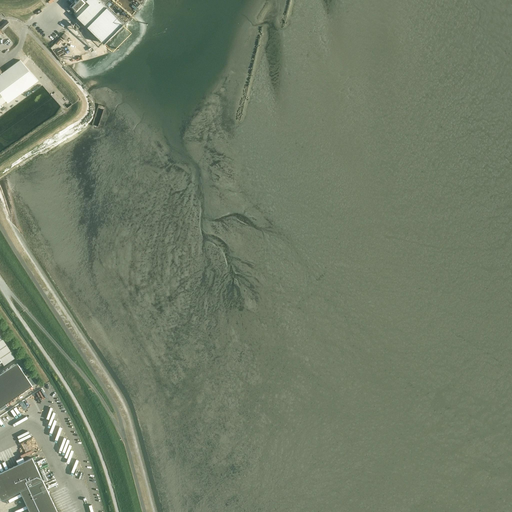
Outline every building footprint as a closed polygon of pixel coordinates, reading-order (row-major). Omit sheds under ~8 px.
[(75,0),(70,6),(76,12),(74,14),(88,27),(104,43),(125,24),(106,6),(99,0),(75,0)] [(7,20),(0,26),(3,31),(11,24),(7,20)] [(0,105),(6,100),(7,101),(8,103),(38,81),(20,60),(3,73),(0,74),(0,75),(2,78),(0,79),(0,105)] [(0,362),(2,361),(4,364),(15,357),(0,333),(0,362)] [(0,407),(35,384),(30,377),(28,379),(18,363),(0,374),(0,407)] [(26,460),(0,472),(0,495),(2,499),(20,491),(30,511),(57,511),(43,480),(32,457),(26,460)] [(13,506),(10,498),(3,502),(6,509),(13,506)]
